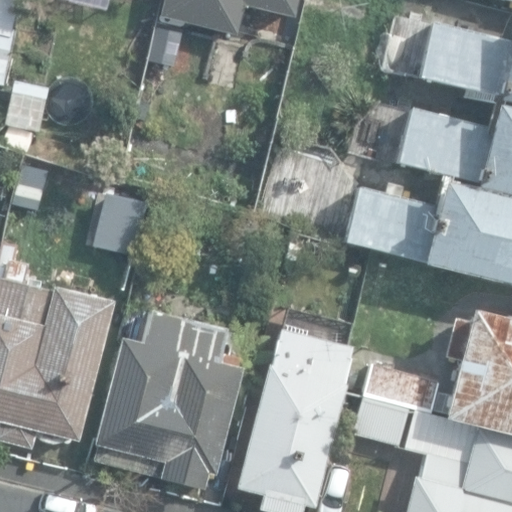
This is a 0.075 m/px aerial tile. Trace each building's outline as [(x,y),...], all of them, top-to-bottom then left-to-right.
[(16,0),(0,0),(0,75),(7,76),(16,0)] [(291,0),(164,0),(162,11),(230,31),(245,13),(287,17),(291,0)] [(504,40),(405,17),(392,71),(490,97),(511,102),(511,14),(504,40)] [(290,47),(257,38),(242,90),(277,100),(290,47)] [(511,197),(511,102),(490,97),(479,126),(402,109),(387,169),(429,178),(511,197)] [(511,197),(429,178),(423,205),(342,190),(328,238),(511,283),(511,197)] [(98,303),(0,283),(0,420),(71,441),(98,303)] [(511,321),(449,309),(425,412),(511,433),(511,321)] [(208,329),(116,311),(90,448),(201,482),(230,365),(208,329)] [(340,349),(267,334),(228,482),(305,503),(340,349)] [(461,462),(413,462),(400,511),(511,511),(511,454),(466,439),(461,462)]
